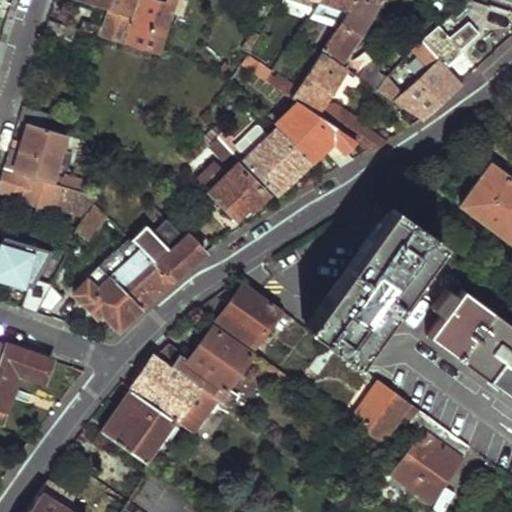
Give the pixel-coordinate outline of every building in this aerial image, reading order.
[(83,23),(80,30),(127,43),(140,0),(82,0),(120,12),(118,18),(107,14),(103,28),(83,23)] [(151,0),(140,0),(127,43),(163,54),(166,44),(176,8),(154,1),(151,0)] [(154,0),(154,1),(176,8),(178,0),(154,0)] [(319,0),(315,7),(313,9),(340,20),(353,0),(319,0)] [(353,0),(340,20),(321,49),(345,66),(351,59),(346,54),(379,0),(353,0)] [(45,34),(72,42),(77,29),(49,21),(45,34)] [(371,83),(421,120),(463,81),(439,59),(452,46),(436,29),(419,41),(408,50),(427,66),(400,90),(383,78),(381,80),(378,77),(371,83)] [(298,85),(290,95),(296,99),(316,113),(345,66),(321,49),(298,85)] [(366,63),(359,75),(371,83),(378,77),(382,73),(366,63)] [(273,68),(265,78),(290,95),(298,85),(273,68)] [(277,125),(313,163),(326,152),(340,166),(352,159),(344,150),(352,139),(316,113),(296,99),(274,121),(277,125)] [(19,119),(29,122),(46,127),(51,113),(24,104),(19,119)] [(5,167),(52,182),(68,134),(46,127),(29,122),(21,149),(11,146),(5,167)] [(243,158),(277,193),(313,163),(277,125),(251,149),(247,145),(243,148),(223,128),(217,133),(243,158)] [(363,129),(355,140),(372,153),(385,144),(363,129)] [(234,166),(209,189),(237,217),(247,206),(251,210),(268,194),(238,164),(243,158),(217,133),(209,142),(234,166)] [(511,180),(491,166),(462,206),(511,241),(511,180)] [(5,167),(0,181),(0,191),(54,208),(55,205),(91,218),(100,203),(103,198),(84,192),(63,185),(52,182),(5,167)] [(65,176),(63,185),(84,192),(87,181),(65,176)] [(91,218),(85,228),(97,235),(109,213),(100,203),(91,218)] [(392,206),(307,329),(325,341),(355,363),(439,241),(392,206)] [(191,266),(207,252),(186,229),(182,233),(165,214),(151,227),(144,220),(129,234),(134,238),(174,280),(191,266)] [(0,276),(31,287),(24,308),(39,313),(55,285),(41,279),(55,252),(8,237),(0,261),(0,276)] [(134,238),(105,266),(144,308),(158,295),(174,280),(134,238)] [(101,312),(119,331),(144,308),(105,266),(79,292),(87,300),(85,302),(97,316),(101,312)] [(219,321),(256,347),(283,310),(245,283),(231,305),(216,296),(203,307),(220,319),(219,321)] [(443,316),(428,338),(511,400),(511,324),(462,288),(457,296),(443,316)] [(433,309),(443,316),(457,296),(447,289),(433,309)] [(191,358),(174,345),(171,343),(158,354),(201,385),(225,403),(232,392),(227,389),(246,363),(274,382),(282,370),(257,353),(255,356),(213,327),(191,358)] [(0,418),(11,423),(28,372),(49,380),(56,359),(5,340),(0,338),(0,418)] [(156,352),(129,392),(176,425),(201,385),(158,354),(156,352)] [(382,383),(352,421),(392,450),(399,440),(390,433),(401,417),(411,423),(412,421),(420,411),(382,383)] [(129,392),(103,430),(150,464),(176,425),(129,392)] [(427,432),(394,477),(434,502),(471,448),(420,411),(412,421),(427,432)] [(27,511),(72,511),(66,508),(73,497),(49,480),(40,492),(27,511)]
